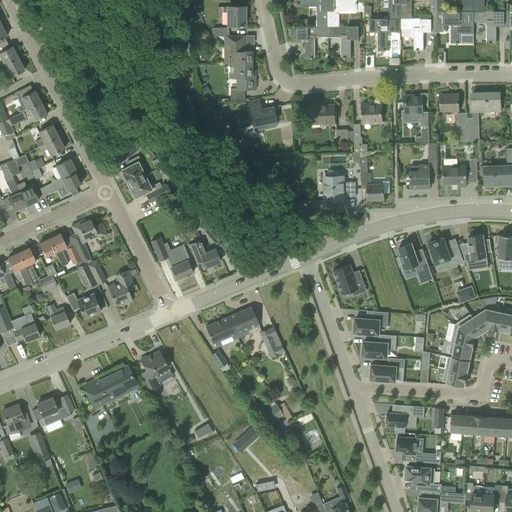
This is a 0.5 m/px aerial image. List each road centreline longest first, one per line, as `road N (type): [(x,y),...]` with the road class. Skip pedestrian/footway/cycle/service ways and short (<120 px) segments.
road 1 (residential): [(511,71),(293,84),(280,75),(264,0)]
road 2 (residential): [(106,191),(11,0)]
road 3 (tertiary): [(511,211),(397,222),(305,257)]
road 4 (tertiary): [(0,387),(170,313)]
road 5 (residential): [(351,387),(471,395),(482,389),(491,359),(511,362)]
road 6 (tertiary): [(170,313),(305,257)]
road 7 (residential): [(351,387),(305,257)]
road 8 (residential): [(170,313),(106,191)]
road 9 (residential): [(396,511),(351,387)]
